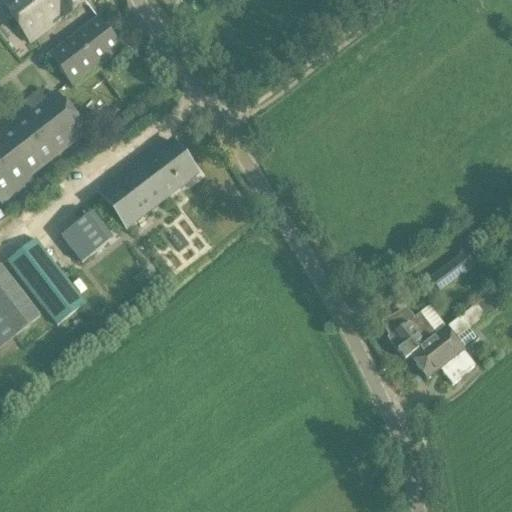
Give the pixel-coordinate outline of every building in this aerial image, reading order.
[(66,20),(86,4),(83,0),(3,0),(0,2),(32,44),(65,19),(66,20)] [(98,20),(54,53),(49,57),(72,87),(121,50),(98,20)] [(55,95),(47,101),(39,91),(24,102),(32,113),(0,137),(0,201),(2,204),(32,181),(29,178),(85,133),(55,95)] [(127,230),(132,226),(197,176),(171,142),(101,196),(127,230)] [(81,264),(113,240),(92,214),(61,238),(81,264)] [(57,328),(86,306),(36,241),(7,263),(57,328)] [(465,255),(422,286),(432,299),(474,267),(465,255)] [(0,350),(41,318),(1,268),(0,268),(0,350)] [(454,387),(477,369),(456,343),(486,319),(485,317),(496,309),(487,297),(476,305),(446,330),(436,337),(410,359),(428,381),(431,379),(430,378),(440,370),(454,387)] [(446,330),(428,308),(411,322),(404,313),(383,326),(389,337),(387,340),(405,363),(410,359),(436,337),(446,330)]
